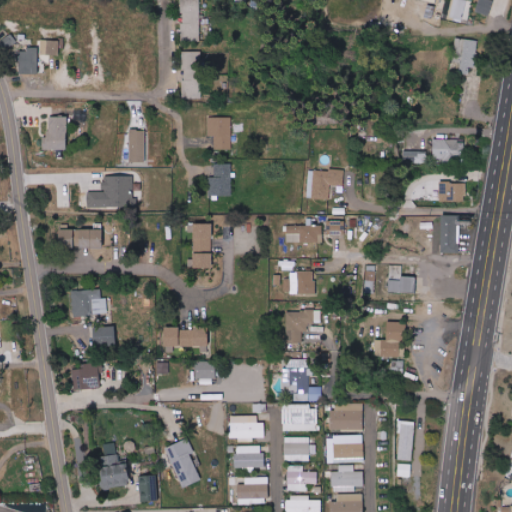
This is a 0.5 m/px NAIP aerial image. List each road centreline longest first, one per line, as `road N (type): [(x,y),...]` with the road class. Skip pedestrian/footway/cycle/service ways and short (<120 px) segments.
road 1 (residential): [(71,511),(0,80)]
road 2 (tertiary): [(453,511),(511,132)]
road 3 (residential): [(195,296),(147,269),(32,268)]
road 4 (residential): [(5,90),(146,93)]
